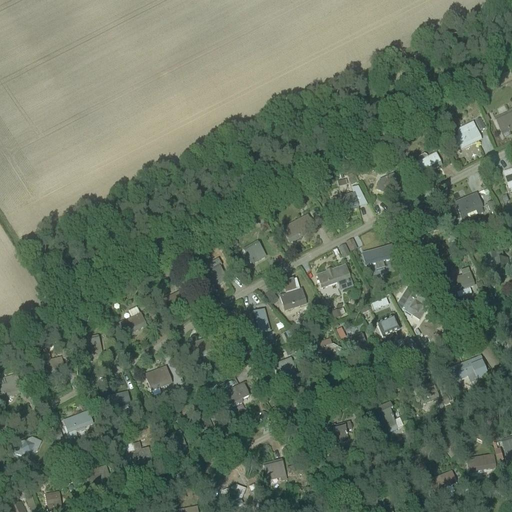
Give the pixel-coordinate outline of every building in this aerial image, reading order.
[(511,112),(495,120),(501,133),(507,130),(507,132),(511,129),(511,112)] [(456,137),(453,139),(455,142),(456,145),(459,151),(464,149),(473,145),(477,143),(475,138),(478,137),(474,130),(474,129),(471,124),(457,130),(456,135),(456,137)] [(453,138),(444,143),(447,150),(456,145),(455,142),(453,139),(453,138)] [(440,143),(432,147),(435,152),(443,149),(440,143)] [(418,163),(412,166),(413,169),(417,178),(423,175),(433,170),(438,168),(436,164),(438,162),(435,155),(427,159),(425,156),(423,155),(417,158),(416,160),(418,163)] [(511,171),(503,174),(505,180),(509,190),(511,189),(511,171)] [(379,181),(378,182),(375,191),(384,195),(386,190),(391,192),(393,187),(398,189),(402,179),(391,175),(390,180),(385,178),(383,183),(379,181)] [(338,200),(331,201),(331,202),(332,206),(335,216),(351,212),(357,210),(357,209),(354,198),(361,195),(357,187),(350,189),(352,196),(342,198),(342,196),(340,196),(338,196),(337,198),(338,200)] [(454,204),(456,209),(462,222),(483,214),(481,209),(475,195),(454,204)] [(494,211),(491,203),(486,205),(489,213),(494,211)] [(410,227),(413,234),(416,233),(417,238),(422,236),(421,234),(432,230),(433,233),(443,229),(442,225),(444,224),(441,216),(410,227)] [(302,221),(282,231),(285,237),(289,244),(291,243),(292,245),(295,245),(299,243),(300,240),(299,239),(298,237),(302,235),(303,237),(309,233),(314,231),(307,218),(302,221)] [(264,221),(257,224),(261,233),(268,230),(264,221)] [(454,230),(456,233),(458,236),(462,233),(461,230),(459,227),(454,230)] [(243,251),(245,256),(250,265),(263,257),(256,244),(243,251)] [(362,255),(364,263),(365,267),(394,260),(391,248),(362,255)] [(495,255),(485,256),(486,266),(492,265),(493,268),(494,278),(501,277),(501,278),(502,278),(502,277),(509,276),(507,266),(507,261),(496,262),(495,255)] [(220,256),(215,259),(218,264),(223,261),(220,256)] [(204,275),(206,279),(211,288),(225,280),(217,267),(204,275)] [(316,277),(319,285),(321,284),(323,289),(336,284),(339,293),(352,288),(345,267),(316,277)] [(445,283),(448,291),(450,290),(451,295),(457,293),(456,291),(466,287),(466,290),(473,288),(467,270),(459,272),(461,278),(445,283)] [(407,273),(398,278),(401,283),(410,277),(407,273)] [(286,296),(279,298),(281,305),(282,305),(283,310),(296,306),(296,308),(305,306),(301,291),(299,292),(295,293),(292,281),(282,284),(286,296)] [(158,305),(159,307),(164,316),(169,313),(168,312),(170,311),(169,310),(177,307),(178,309),(183,306),(182,304),(184,303),(180,294),(158,305)] [(374,312),(389,307),(387,300),(371,304),(374,312)] [(407,302),(406,303),(401,311),(410,317),(418,323),(424,314),(430,305),(421,300),(419,303),(414,300),(411,304),(407,302)] [(111,328),(117,340),(128,335),(127,333),(137,329),(138,331),(142,329),(140,324),(143,323),(136,309),(126,313),(129,319),(111,328)] [(226,311),(219,315),(223,320),(229,316),(226,311)] [(341,318),(339,311),(334,313),(330,314),(333,321),(337,320),(341,318)] [(269,333),(263,312),(251,316),(256,336),(269,333)] [(366,312),(360,316),(363,323),(370,319),(366,312)] [(376,326),(377,327),(381,336),(390,332),(391,335),(398,331),(393,319),(376,326)] [(107,329),(101,332),(104,339),(110,336),(107,329)] [(406,349),(402,339),(410,336),(408,330),(381,339),(387,355),(406,349)] [(360,335),(348,341),(354,355),(366,349),(360,335)] [(82,342),(83,346),(85,356),(100,353),(97,338),(82,342)] [(208,340),(186,348),(185,348),(190,363),(213,354),(208,340)] [(316,351),(311,360),(328,369),(332,360),(334,361),(339,351),(331,346),(328,351),(323,349),(320,353),(316,351)] [(393,356),(385,359),(389,367),(396,364),(393,356)] [(448,371),(451,380),(452,383),(466,377),(469,385),(486,379),(481,364),(482,364),(480,359),(448,371)] [(35,366),(36,370),(39,379),(45,378),(45,375),(55,372),(56,375),(61,373),(60,371),(63,370),(60,360),(35,366)] [(291,378),(296,376),(290,360),(272,367),(275,372),(276,372),(279,379),(284,377),(284,378),(286,377),(290,375),(291,378)] [(144,377),(148,386),(149,390),(161,386),(162,388),(168,386),(162,371),(144,377)] [(0,387),(0,400),(3,400),(2,397),(13,395),(13,397),(18,396),(17,391),(20,390),(17,383),(16,376),(5,379),(6,386),(0,387)] [(414,391),(416,396),(418,395),(421,403),(431,399),(432,402),(437,400),(431,384),(414,391)] [(242,386),(219,396),(225,408),(230,406),(231,407),(233,408),(235,408),(240,406),(241,405),(242,403),(241,401),(245,399),(243,395),(246,393),(242,386)] [(109,398),(107,387),(96,389),(98,399),(109,398)] [(104,400),(106,407),(107,407),(109,412),(129,407),(126,395),(104,400)] [(374,423),(379,432),(379,433),(386,430),(384,427),(393,422),(389,413),(391,411),(389,406),(376,412),(380,420),(374,423)] [(224,409),(220,411),(225,421),(229,419),(224,409)] [(205,414),(191,419),(198,437),(205,434),(205,435),(206,434),(212,431),(205,414)] [(63,423),(66,430),(67,434),(88,426),(84,415),(63,423)] [(336,445),(347,442),(344,433),(350,431),(348,424),(326,430),(328,437),(333,436),(336,445)] [(488,434),(495,443),(500,439),(493,430),(488,434)] [(167,438),(168,443),(172,452),(184,447),(178,434),(167,438)] [(100,439),(98,445),(106,447),(108,441),(100,439)] [(511,439),(502,442),(506,457),(505,457),(507,464),(511,462),(511,439)] [(13,455),(23,459),(25,454),(30,456),(32,451),(36,453),(41,444),(31,440),(29,444),(24,442),(22,447),(17,445),(13,455)] [(124,465),(131,463),(132,465),(141,463),(141,465),(151,463),(148,453),(147,450),(134,454),(130,442),(118,445),(124,465)] [(458,445),(453,449),(459,457),(464,453),(458,445)] [(503,464),(501,450),(494,451),(497,465),(503,464)] [(466,461),(467,469),(470,468),(470,473),(490,470),(488,458),(466,461)] [(263,466),(267,481),(267,483),(279,481),(280,484),(285,482),(280,462),(263,466)] [(421,480),(429,475),(422,464),(414,469),(421,480)] [(86,475),(86,476),(89,486),(100,482),(102,490),(111,487),(105,469),(86,475)] [(429,482),(432,489),(434,493),(440,491),(441,494),(450,490),(449,487),(454,485),(450,474),(429,482)] [(468,493),(466,483),(457,484),(458,487),(453,488),(454,495),(468,493)] [(217,503),(227,506),(227,507),(229,502),(234,504),(236,499),(241,501),(245,491),(235,487),(233,492),(228,490),(226,495),(221,493),(217,503)] [(401,495),(404,504),(406,509),(418,505),(413,491),(401,495)] [(45,497),(46,502),(47,511),(60,510),(57,494),(45,497)]
